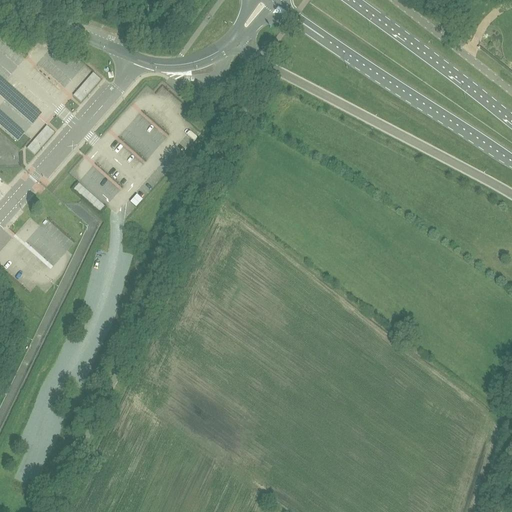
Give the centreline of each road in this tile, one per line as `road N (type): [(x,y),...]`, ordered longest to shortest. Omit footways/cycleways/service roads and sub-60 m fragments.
road 1 (unclassified): [(47,511),(269,67)]
road 2 (primary): [(274,0),(511,161)]
road 3 (unclassified): [(511,195),(269,67)]
road 4 (primary): [(511,118),(356,0)]
road 5 (residential): [(160,65),(0,4)]
road 6 (unclassified): [(511,90),(395,0)]
